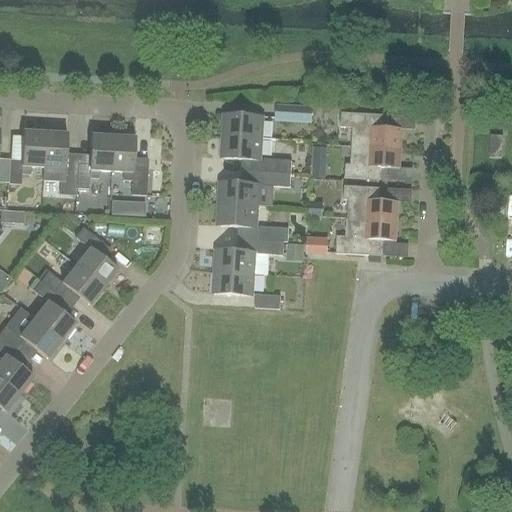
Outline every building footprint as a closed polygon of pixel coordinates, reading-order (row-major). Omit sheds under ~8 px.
[(313,124),(314,108),(278,106),(277,122),(313,124)] [(352,147),(402,150),(403,130),(389,129),(390,117),(342,114),(342,129),(353,129),(352,147)] [(226,115),(225,137),(262,140),(263,118),(226,115)] [(0,135),(0,132),(0,131),(0,212),(2,213),(7,213),(9,180),(0,179),(0,135)] [(44,169),(46,134),(24,133),(22,162),(11,162),(10,186),(21,186),(22,176),(31,177),(32,169),(44,169)] [(77,190),(78,166),(66,165),(68,135),(46,134),(44,169),(56,170),(56,178),(61,178),(60,197),(77,198),(77,190)] [(99,173),(112,173),(114,138),(92,137),(90,166),(78,166),(77,190),(103,192),(103,186),(99,180),(99,173)] [(262,140),(225,137),(223,160),(260,162),(262,140)] [(504,159),(505,137),(492,137),(491,159),(504,159)] [(114,138),(112,173),(124,174),(124,182),(133,182),(132,197),(147,198),(148,170),(134,169),(136,139),(114,138)] [(401,170),(402,150),(352,147),(351,166),(347,166),(346,179),(381,181),(382,169),(401,170)] [(292,175),(292,162),(265,160),(264,173),(292,175)] [(264,186),(291,188),(292,175),(264,173),(264,186)] [(221,205),(258,208),(259,185),(222,183),(221,205)] [(348,219),(398,222),(399,202),(380,201),(381,189),(345,187),(345,200),(349,201),(348,219)] [(311,204),(311,217),(323,218),(324,204),(311,204)] [(258,208),(221,205),(219,227),(256,230),(258,208)] [(2,213),(1,225),(14,226),(14,214),(7,213),(2,213)] [(397,242),(398,222),(348,219),(347,238),(338,237),(337,255),(382,257),(383,242),(397,242)] [(290,230),(261,228),(260,241),(285,243),(289,243),(290,230)] [(90,250),(77,268),(104,290),(118,272),(95,254),(102,244),(84,230),(76,239),(90,250)] [(260,241),(259,255),(284,257),(285,243),(260,241)] [(289,246),(288,262),(305,263),(306,246),(289,246)] [(217,273),(254,275),(255,253),(218,251),(217,273)] [(41,283),(60,298),(67,289),(91,307),(104,290),(77,268),(63,285),(49,274),(41,283)] [(252,298),(254,275),(217,273),(215,295),(252,298)] [(48,304),(35,321),(62,343),(76,326),(53,307),(60,298),(41,283),(34,293),(48,304)] [(280,310),(281,297),(257,296),(256,309),(280,310)] [(62,343),(35,321),(20,310),(0,335),(0,337),(18,352),(25,342),(49,361),(62,343)] [(18,352),(0,337),(0,353),(6,358),(0,364),(0,380),(20,397),(34,379),(11,361),(18,352)] [(20,397),(0,380),(0,409),(6,414),(20,397)]
